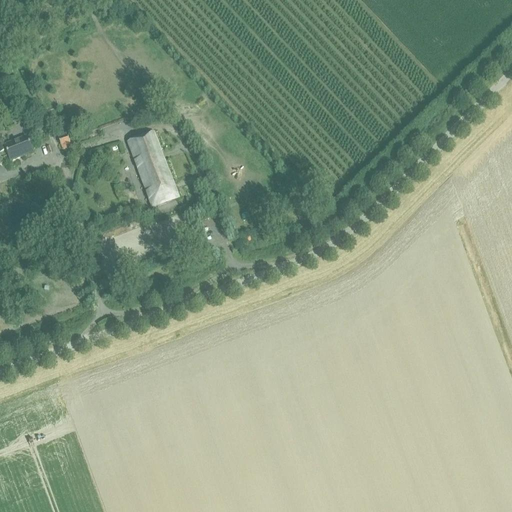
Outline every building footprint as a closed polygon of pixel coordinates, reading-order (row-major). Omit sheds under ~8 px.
[(63,130),(55,133),(60,147),(67,144),(63,130)] [(151,210),(178,200),(153,135),(127,144),(151,210)] [(0,154),(6,152),(10,163),(33,154),(26,137),(4,147),(2,141),(0,141),(0,154)] [(118,185),(113,188),(117,197),(122,195),(120,190),(118,185)] [(141,271),(132,275),(135,282),(144,278),(141,271)]
